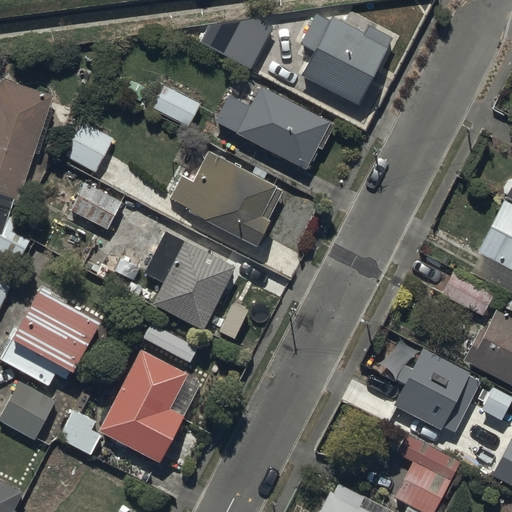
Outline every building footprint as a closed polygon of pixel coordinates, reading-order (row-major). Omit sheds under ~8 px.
[(300,72),(359,102),(390,43),(319,7),(300,44),(311,49),(300,72)] [(249,68),(272,27),(256,18),(211,24),(201,42),(249,68)] [(1,75),(0,79),(0,196),(16,202),(52,92),(1,75)] [(213,119),(303,167),(328,121),(261,84),(251,104),(228,92),(213,119)] [(155,108),(184,124),(197,100),(168,85),(155,108)] [(79,120),(64,153),(95,167),(110,134),(79,120)] [(184,174),(170,197),(254,246),(272,215),(261,209),(275,186),(213,149),(194,181),(184,174)] [(85,180),(68,212),(106,231),(122,200),(85,180)] [(511,208),(502,204),(478,251),(511,268),(511,208)] [(200,326),(233,267),(165,230),(144,269),(164,280),(153,300),(200,326)] [(442,297),(481,316),(494,290),(455,271),(442,297)] [(0,298),(10,279),(0,273),(0,298)] [(99,320),(39,286),(0,354),(0,357),(48,384),(57,368),(69,375),(99,320)] [(511,317),(496,309),(469,364),(511,385),(511,317)] [(395,403),(440,425),(442,421),(456,428),(480,380),(466,373),(468,370),(423,347),(395,403)] [(97,436),(159,467),(184,415),(171,408),(186,377),(138,353),(97,436)] [(18,379),(0,410),(0,420),(34,439),(56,400),(18,379)] [(481,408),(502,418),(511,397),(511,396),(492,386),(481,408)] [(54,439),(39,431),(27,457),(42,464),(54,439)] [(460,462),(408,435),(398,456),(450,482),(460,462)] [(511,438),(492,476),(511,486),(511,438)] [(405,511),(434,511),(450,482),(413,463),(396,498),(409,505),(405,511)] [(0,511),(11,511),(23,490),(0,477),(0,511)] [(369,511),(360,507),(365,498),(335,483),(320,511),(369,511)]
